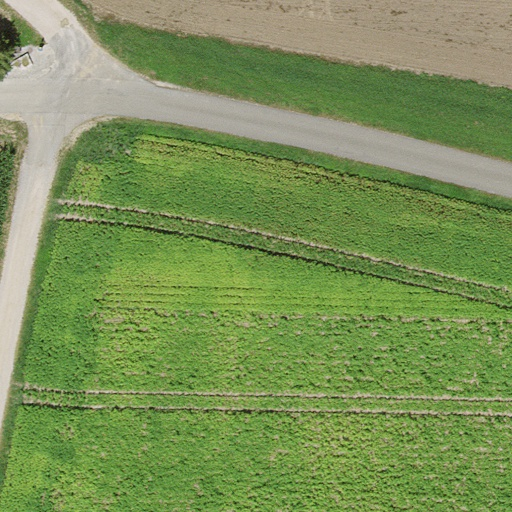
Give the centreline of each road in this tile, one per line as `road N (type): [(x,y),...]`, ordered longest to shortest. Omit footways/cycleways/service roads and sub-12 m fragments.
road 1 (unclassified): [(0,101),(141,113),(511,187)]
road 2 (track): [(53,101),(0,379)]
road 3 (track): [(141,113),(21,0)]
